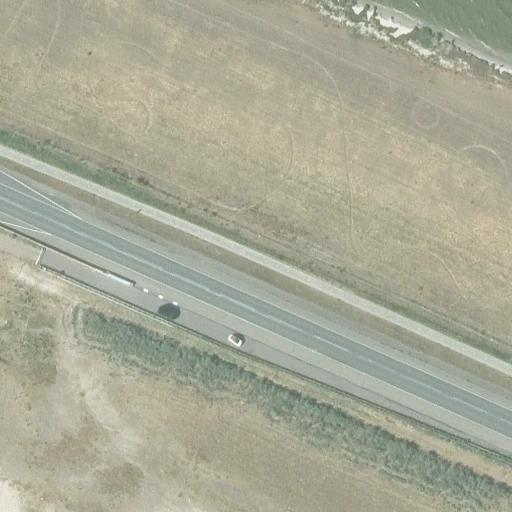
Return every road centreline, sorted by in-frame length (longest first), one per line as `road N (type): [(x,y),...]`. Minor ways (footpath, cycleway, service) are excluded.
road 1 (trunk): [(511,420),(0,196)]
road 2 (unknown): [(0,227),(115,271),(200,282)]
